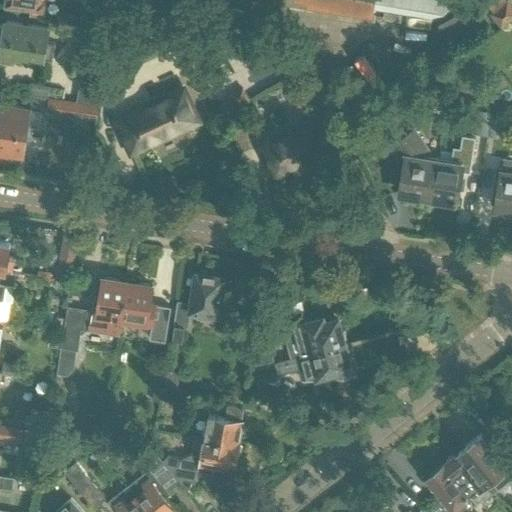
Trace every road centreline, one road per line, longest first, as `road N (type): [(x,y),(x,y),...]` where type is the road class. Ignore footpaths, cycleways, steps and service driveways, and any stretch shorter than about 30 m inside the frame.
road 1 (residential): [(511,275),(0,194)]
road 2 (residential): [(273,511),(500,329),(511,305)]
